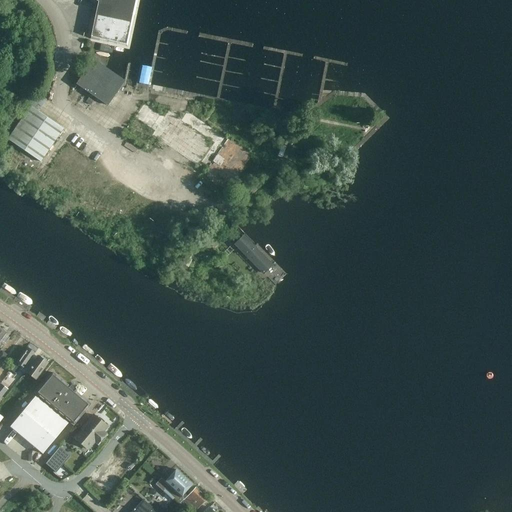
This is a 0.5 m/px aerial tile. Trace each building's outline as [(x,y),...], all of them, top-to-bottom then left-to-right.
[(134,15),(136,0),(95,0),(98,2),(89,39),(99,41),(99,40),(126,46),(133,15),(134,15)] [(117,91),(95,75),(101,65),(93,60),(76,84),(107,105),(117,91)] [(147,84),(150,68),(142,66),(139,82),(147,84)] [(63,129),(38,112),(46,100),(36,93),(28,105),(30,106),(8,139),(41,162),(63,129)] [(252,155),(228,138),(227,139),(187,112),(187,111),(181,120),(169,111),(169,110),(165,116),(144,101),(133,117),(154,132),(151,136),(152,135),(197,166),(197,167),(201,162),(208,167),(207,168),(231,184),(252,155)] [(286,130),(288,121),(273,119),(272,127),(286,130)] [(234,246),(262,275),(273,264),(244,236),(234,246)] [(184,265),(191,255),(185,251),(179,262),(184,265)] [(28,348),(16,364),(11,371),(16,374),(21,367),(24,369),(35,353),(28,348)] [(38,357),(27,373),(35,379),(47,363),(38,357)] [(67,386),(64,383),(52,373),(35,393),(73,425),(90,404),(74,391),(73,392),(72,391),(75,387),(72,384),(68,388),(66,387),(67,386)] [(43,454),(64,429),(68,423),(36,396),(10,427),(43,454)] [(98,416),(97,417),(94,415),(77,435),(90,446),(95,440),(98,443),(104,436),(101,433),(107,426),(104,423),(105,422),(104,419),(102,418),(101,417),(98,416)] [(66,453),(59,447),(46,463),(45,464),(47,465),(56,473),(62,466),(58,463),(66,453)] [(135,465),(122,454),(95,485),(108,496),(135,465)] [(176,469),(160,487),(158,490),(174,504),(175,504),(177,506),(187,495),(184,493),(192,484),(176,469)] [(195,487),(187,496),(187,495),(177,506),(178,507),(183,501),(195,511),(208,498),(195,487)] [(159,511),(145,498),(132,511),(159,511)]
